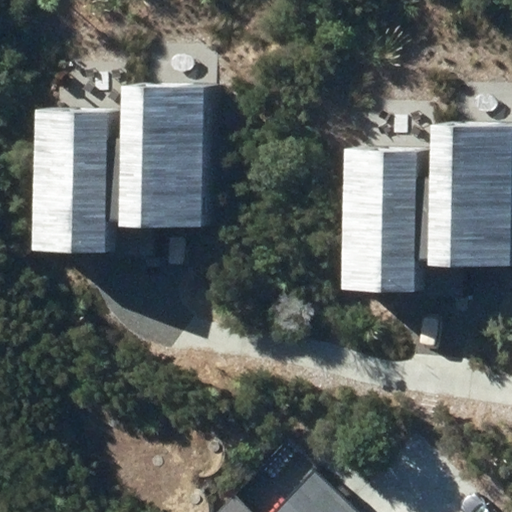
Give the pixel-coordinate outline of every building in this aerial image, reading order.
[(155,87),(156,229),(228,228),(226,86),(155,87)] [(63,111),(65,253),(137,252),(135,110),(63,111)] [(511,128),(464,129),(466,271),(511,270),(511,128)] [(367,148),(369,290),(440,289),(438,147),(367,148)] [(239,511),(366,511),(303,449),(239,511)]
